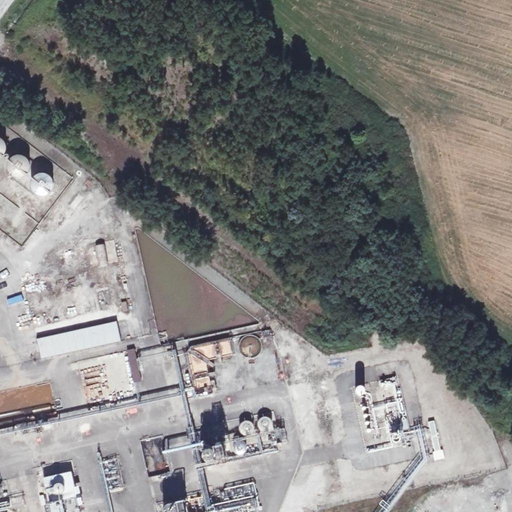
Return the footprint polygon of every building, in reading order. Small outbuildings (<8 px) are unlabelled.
[(30,170),(30,168),(30,165),(29,163),(28,161),(26,159),(25,157),(22,156),(20,156),(18,156),(15,156),(13,157),(11,158),(9,160),(8,162),(7,164),(7,167),(7,169),(8,171),(9,173),(10,175),(12,177),(14,178),(17,178),(19,179),(22,178),(24,177),(26,176),(27,174),(29,172),(30,170)] [(53,183),(53,181),(52,179),(50,177),(48,175),(46,174),(44,174),(41,174),(39,174),(37,175),(35,176),(33,178),(32,180),(31,182),(30,184),(30,187),(31,189),(32,191),(34,193),(35,195),(38,196),(40,196),(42,197),(45,196),(47,195),(49,194),(51,193),(52,190),(53,188),(53,186),(53,183)] [(115,251),(114,240),(96,243),(98,254),(115,251)] [(98,254),(96,243),(87,245),(91,268),(100,266),(98,254)] [(118,262),(115,251),(98,254),(100,266),(118,262)] [(118,265),(109,266),(111,281),(120,279),(118,265)] [(121,342),(117,321),(36,339),(41,360),(121,342)] [(271,336),(270,330),(261,332),(263,338),(271,336)] [(258,356),(260,354),(261,352),(262,349),(262,347),(262,344),(261,342),(260,340),(258,338),(256,337),(254,336),(251,335),(249,335),(246,336),(244,337),(242,338),(240,340),(239,342),(238,345),(238,347),(239,350),(239,352),(241,354),(242,356),(244,357),(247,358),(249,359),(252,359),(254,358),(256,357),(258,356)] [(213,393),(207,365),(210,360),(233,355),(230,341),(192,349),(189,355),(199,397),(213,393)] [(142,382),(135,349),(126,350),(134,383),(142,382)] [(352,453),(355,470),(416,460),(412,433),(409,433),(399,378),(353,387),(364,451),(352,453)] [(253,434),(251,422),(240,424),(242,436),(253,434)] [(249,438),(249,440),(236,441),(236,455),(261,454),(260,438),(249,438)] [(260,511),(255,482),(209,490),(205,468),(196,469),(201,497),(161,503),(162,511),(260,511)] [(77,497),(71,472),(44,478),(49,504),(77,497)] [(79,511),(77,497),(49,504),(50,511),(79,511)]
